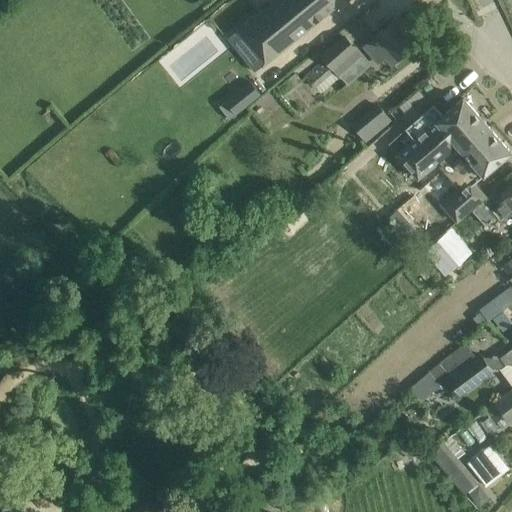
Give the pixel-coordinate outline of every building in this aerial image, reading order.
[(350,0),(277,0),(238,32),(265,64),(337,6),(339,9),(350,0)] [(392,66),(401,58),(416,45),(395,20),(371,42),(375,45),(368,52),(378,64),(385,58),(392,66)] [(333,47),(352,68),(359,62),(352,53),(356,50),(344,37),(333,47)] [(341,78),(352,68),(333,47),(322,57),(325,61),(319,66),(306,76),(314,87),(334,71),(341,78)] [(277,89),(283,96),(301,82),(295,74),(277,89)] [(414,140),(397,155),(398,156),(419,180),(437,164),(459,190),(441,205),(457,223),(471,211),(486,198),(474,185),(511,153),(463,98),(443,116),(434,105),(406,130),(411,136),(414,140)] [(236,114),(226,102),(219,107),(229,119),(236,114)] [(361,116),(350,124),(364,141),(375,132),(361,116)] [(511,192),(504,199),(497,190),(472,211),(485,226),(496,216),(501,220),(511,210),(511,192)] [(397,228),(406,220),(398,210),(388,218),(397,228)] [(511,278),(511,277),(511,260),(503,267),(511,278)] [(471,305),(502,284),(486,264),(456,285),(471,305)] [(511,325),(503,312),(493,319),(502,332),(511,325)] [(511,349),(499,359),(481,357),(490,370),(501,370),(508,364),(511,365),(511,349)] [(490,370),(481,357),(449,381),(460,395),(492,371),(490,370)] [(511,390),(495,403),(509,423),(511,420),(511,390)] [(475,422),(468,428),(480,443),(487,438),(475,422)] [(445,443),(431,455),(464,495),(467,492),(477,484),(479,483),(459,459),(458,458),(445,443)] [(491,445),(467,463),(468,464),(485,487),(486,487),(501,475),(504,472),(494,459),(493,458),(498,454),(491,445)]
